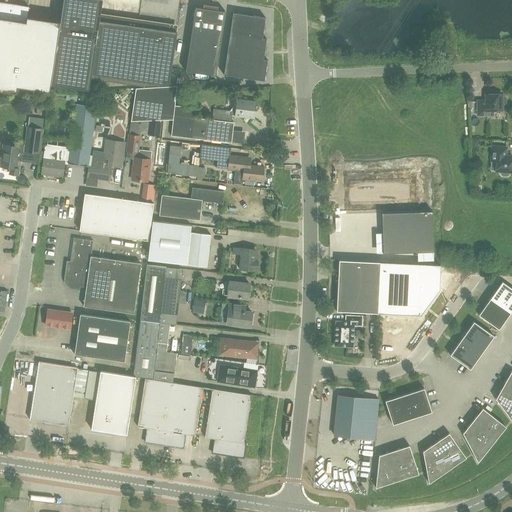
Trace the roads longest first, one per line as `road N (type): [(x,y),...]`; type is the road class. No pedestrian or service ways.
road 1 (secondary): [(290,511),(0,465)]
road 2 (unclassified): [(304,367),(310,213),(302,77)]
road 3 (unclassified): [(0,351),(13,319),(34,187),(39,181),(120,192)]
road 4 (unclassified): [(477,278),(419,357),(395,373),(304,367)]
road 5 (unclassified): [(511,65),(302,77)]
road 6 (unclassified): [(290,511),(304,367)]
